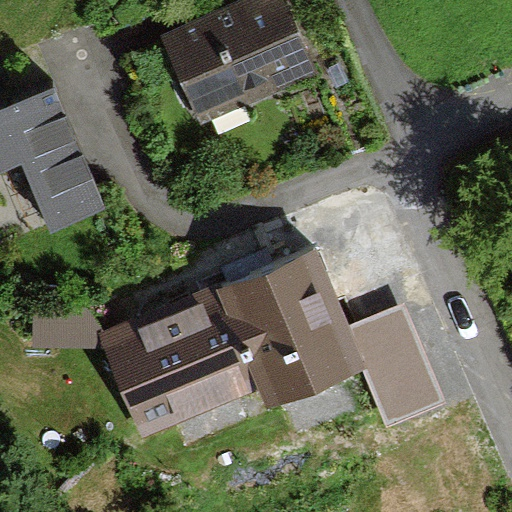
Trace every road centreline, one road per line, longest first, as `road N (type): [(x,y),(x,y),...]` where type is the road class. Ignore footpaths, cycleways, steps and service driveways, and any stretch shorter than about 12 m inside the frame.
road 1 (residential): [(406,139),(511,399)]
road 2 (residential): [(406,139),(349,0)]
